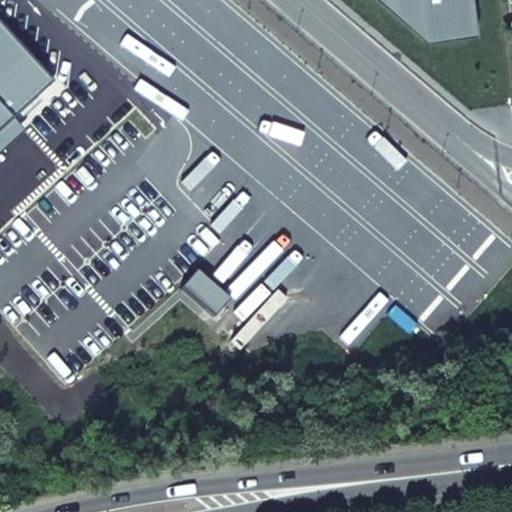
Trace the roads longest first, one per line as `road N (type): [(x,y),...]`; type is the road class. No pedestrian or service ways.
road 1 (secondary): [(369,483),(248,488),(87,511)]
road 2 (secondary): [(226,511),(369,483)]
road 3 (secondary): [(511,465),(369,483)]
